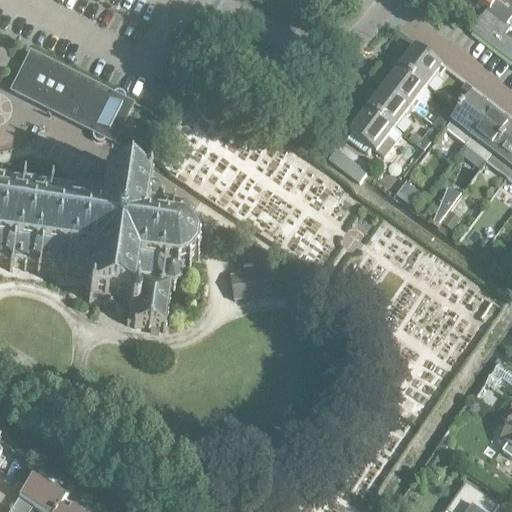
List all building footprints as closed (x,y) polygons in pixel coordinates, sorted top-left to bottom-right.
[(507,29),(511,22),(511,0),(473,0),(490,13),(488,15),(507,29)] [(507,29),(488,15),(472,36),(511,66),(511,43),(506,39),(511,32),(507,29)] [(401,71),(428,92),(444,70),(417,50),(401,71)] [(101,142),(102,140),(109,144),(129,105),(122,101),(122,100),(122,99),(122,98),(122,96),(121,95),(120,93),(119,93),(118,92),(116,92),(114,92),(112,92),(111,93),(110,94),(110,95),(31,54),(24,68),(30,71),(24,82),(18,79),(10,94),(90,134),(89,135),(89,136),(89,138),(90,139),(90,140),(91,141),(92,142),(93,142),(94,143),(96,143),(97,143),(98,143),(100,142),(101,142)] [(428,92),(401,71),(386,92),(412,112),(418,104),(424,108),(433,96),(428,92)] [(473,93),(466,87),(454,104),(461,109),(473,93)] [(412,112),(386,92),(370,112),(397,133),(412,112)] [(469,148),(494,115),(474,99),(448,132),(469,148)] [(453,117),(446,111),(434,128),(441,133),(453,117)] [(397,133),(370,112),(351,137),(352,138),(348,143),(369,158),(373,153),(384,162),(402,139),(396,134),(397,133)] [(487,167),(511,135),(511,128),(494,115),(469,148),(467,151),(487,167)] [(437,137),(430,132),(418,148),(425,154),(437,137)] [(507,182),(511,176),(511,135),(487,167),(507,182)] [(344,174),(360,186),(368,176),(352,164),(344,174)] [(129,308),(127,326),(163,330),(169,295),(170,294),(172,296),(175,294),(173,292),(176,288),(179,290),(181,286),(178,285),(180,279),(182,279),(182,276),(180,277),(180,274),(179,272),(186,268),(189,271),(191,268),(189,266),(193,260),(197,262),(198,259),(194,257),(195,249),(199,248),(198,243),(194,243),(190,237),(194,233),(191,231),(188,234),(182,229),(186,225),(190,226),(190,224),(188,222),(188,216),(192,214),(191,211),(188,212),(185,210),(188,207),(185,205),(184,207),(173,206),(174,202),(170,202),(170,205),(159,204),(160,196),(165,192),(162,189),(160,191),(154,184),(156,181),(155,180),(152,182),(146,180),(146,177),(137,176),(137,173),(122,171),(122,174),(107,173),(107,177),(102,177),(102,180),(107,180),(105,197),(88,195),(88,192),(84,192),(83,194),(76,193),(76,190),(70,190),(70,192),(63,191),(63,189),(58,188),(58,191),(49,190),(49,187),(44,186),(43,189),(34,188),(34,185),(30,185),(29,187),(20,186),(20,183),(15,183),(15,186),(7,185),(8,182),(4,182),(3,184),(0,184),(0,265),(7,266),(6,270),(11,271),(11,267),(20,268),(19,272),(23,273),(24,269),(33,270),(33,274),(38,275),(39,271),(50,272),(50,276),(54,276),(54,273),(61,274),(61,277),(65,278),(66,274),(75,275),(74,279),(79,280),(80,275),(92,277),(90,294),(87,294),(87,298),(90,299),(89,303),(104,304),(104,307),(116,309),(117,306),(129,308)] [(424,198),(415,191),(404,205),(414,212),(424,198)] [(439,228),(451,212),(442,206),(430,222),(439,228)] [(229,275),(233,300),(270,294),(266,269),(229,275)] [(511,453),(511,413),(505,423),(511,427),(499,445),(511,453)] [(30,511),(33,510),(36,511),(56,511),(65,500),(66,500),(68,496),(36,475),(10,511),(30,511)] [(496,511),(499,509),(466,486),(448,511),(496,511)] [(83,511),(66,500),(65,500),(56,511),(83,511)]
